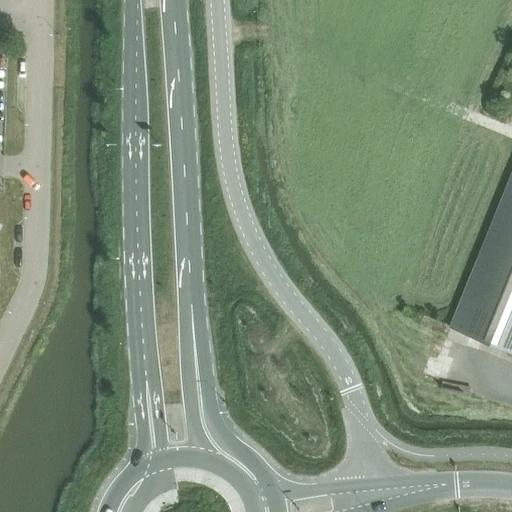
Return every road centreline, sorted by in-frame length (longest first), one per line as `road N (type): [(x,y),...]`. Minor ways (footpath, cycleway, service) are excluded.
road 1 (unclassified): [(370,496),(352,388),(266,264),(234,192),(216,0)]
road 2 (primary): [(133,0),(144,359)]
road 3 (unclassified): [(0,361),(33,292),(39,12)]
road 4 (primary): [(193,335),(175,0)]
road 5 (primary): [(273,492),(218,429),(193,335)]
road 6 (unclassified): [(370,496),(511,485)]
road 7 (primary): [(212,461),(193,412),(193,335)]
